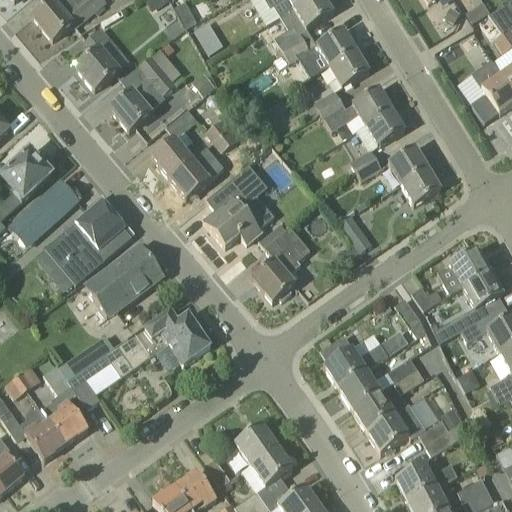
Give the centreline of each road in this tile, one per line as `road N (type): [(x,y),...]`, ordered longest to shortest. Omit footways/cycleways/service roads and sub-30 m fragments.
road 1 (residential): [(265,365),(0,47)]
road 2 (residential): [(265,365),(490,201)]
road 3 (residential): [(54,511),(265,365)]
road 4 (residential): [(490,201),(369,0)]
road 5 (residential): [(363,511),(265,365)]
